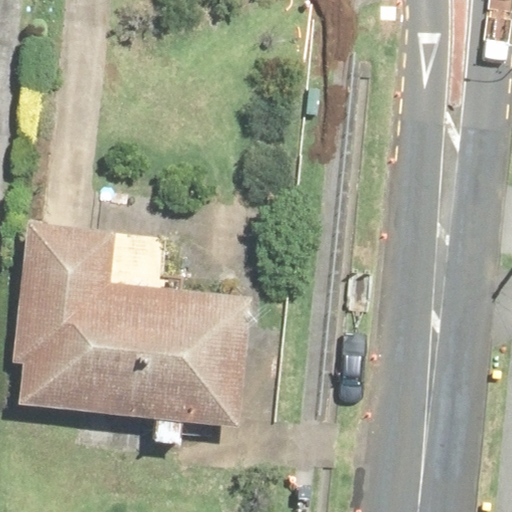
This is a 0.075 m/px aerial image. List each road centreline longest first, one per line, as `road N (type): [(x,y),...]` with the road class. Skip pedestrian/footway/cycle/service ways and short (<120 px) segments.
road 1 (unclassified): [(448,152),(414,511)]
road 2 (unclassified): [(508,0),(500,88),(448,152)]
road 3 (unclassified): [(448,152),(425,90),(423,0)]
